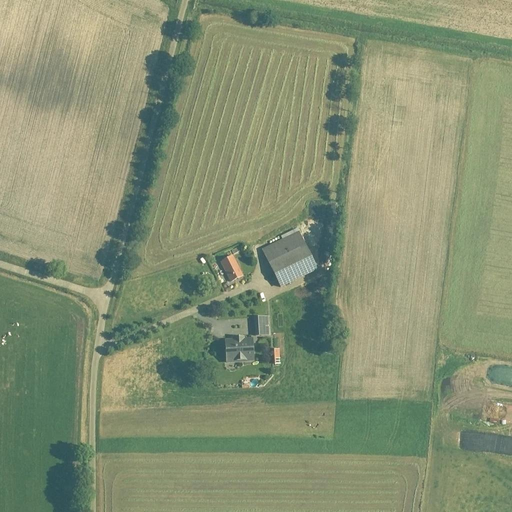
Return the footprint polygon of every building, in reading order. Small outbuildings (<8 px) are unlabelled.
[(293,237),(259,253),(278,294),(313,277),(293,237)] [(231,259),(220,264),(225,274),(236,269),(231,259)] [(313,286),(296,286),(296,312),(313,312),(313,286)] [(260,307),(253,291),(217,309),(224,325),(260,307)] [(257,340),(272,340),(271,320),(256,320),(257,340)] [(227,343),(228,367),(257,366),(257,342),(227,343)]
